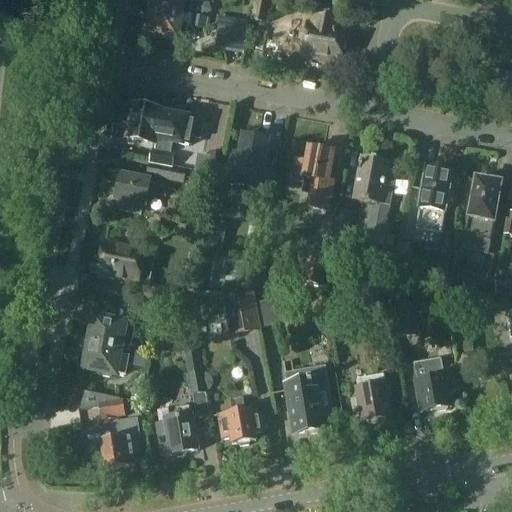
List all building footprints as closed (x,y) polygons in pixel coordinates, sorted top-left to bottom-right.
[(211,0),(151,0),(150,10),(189,17),(193,1),(196,2),(211,4),(211,0)] [(265,0),(256,0),(252,20),(263,22),(267,0),(265,0)] [(150,10),(145,37),(180,44),(184,44),(188,27),(183,27),(185,17),(184,17),(150,10)] [(191,28),(206,31),(207,21),(193,18),(193,19),(191,28)] [(243,34),(245,22),(230,20),(228,31),(243,34)] [(314,25),(292,21),(289,37),(305,40),(303,56),(338,63),(339,57),(344,54),(345,47),(342,42),(343,35),(333,33),(335,24),(315,20),(314,25)] [(247,35),(219,31),(217,46),(230,48),(229,53),(243,56),(247,35)] [(511,77),(491,74),(489,87),(511,90),(511,77)] [(154,148),(155,143),(160,116),(160,114),(134,109),(133,113),(129,115),(128,121),(131,123),(128,144),(154,148)] [(164,117),(160,116),(155,143),(200,151),(205,124),(176,119),(174,117),(166,115),(164,117)] [(233,192),(258,198),(262,174),(263,174),(270,144),(238,137),(234,155),(229,154),(223,186),(233,188),(233,192)] [(334,187),(328,186),(334,155),(307,150),(304,164),(296,163),(293,178),(301,179),(301,181),(313,184),(308,212),(328,216),(334,187)] [(175,158),(153,154),(151,166),(173,170),(175,158)] [(219,178),(223,157),(211,155),(207,176),(219,178)] [(364,236),(356,234),(352,253),(391,260),(394,241),(386,239),(388,228),(386,227),(389,209),(381,208),(386,178),(389,178),(390,170),(388,169),(389,166),(361,160),(354,203),(373,207),(370,225),(367,224),(364,236)] [(171,170),(169,181),(184,184),(186,173),(171,170)] [(441,173),(440,175),(427,173),(416,232),(441,237),(452,177),(450,177),(449,174),(441,173)] [(115,213),(144,219),(146,209),(148,196),(165,199),(167,189),(150,186),(151,184),(120,178),(115,203),(116,204),(115,213)] [(490,246),(501,187),(488,184),(487,182),(480,180),(478,182),(476,182),(465,241),(490,246)] [(341,275),(352,215),(339,213),(329,273),(341,275)] [(139,286),(142,270),(154,272),(156,257),(145,255),(120,250),(119,247),(111,245),(108,248),(105,247),(99,279),(139,286)] [(300,284),(319,288),(324,258),(306,255),(300,284)] [(231,291),(249,293),(252,267),(233,265),(231,291)] [(494,300),(511,300),(511,282),(495,282),(494,300)] [(238,299),(238,295),(198,294),(193,317),(193,320),(227,314),(225,301),(238,299)] [(192,316),(196,303),(166,295),(162,308),(192,316)] [(252,296),(238,299),(225,301),(227,314),(231,336),(258,332),(252,296)] [(296,297),(260,304),(264,325),(300,319),(296,297)] [(488,315),(489,300),(456,299),(456,314),(488,315)] [(386,311),(392,345),(413,342),(407,307),(386,311)] [(92,334),(89,345),(121,352),(122,347),(131,349),(135,331),(126,329),(126,327),(123,326),(121,322),(115,321),(112,324),(95,320),(94,324),(90,325),(89,331),(92,334)] [(120,357),(121,352),(89,345),(87,358),(83,359),(81,365),(84,368),(84,371),(102,375),(104,379),(109,380),(112,377),(125,380),(129,359),(120,357)] [(137,368),(144,370),(148,355),(140,353),(137,368)] [(476,374),(473,357),(460,358),(462,376),(476,374)] [(445,380),(441,361),(413,366),(417,385),(416,385),(422,414),(436,412),(438,414),(446,413),(448,410),(450,409),(448,395),(454,394),(458,390),(457,384),(451,381),(445,382),(445,380)] [(321,435),(321,432),(336,429),(325,368),(285,376),(287,388),(286,388),(295,437),(310,434),(311,437),(321,435)] [(203,375),(190,377),(198,421),(210,419),(203,375)] [(384,378),(370,380),(357,382),(359,398),(357,398),(359,408),(362,408),(364,425),(367,424),(368,427),(378,425),(378,422),(389,421),(386,402),(389,401),(387,388),(385,388),(384,378)] [(243,401),(231,403),(234,415),(218,418),(223,442),(232,440),(233,447),(239,446),(241,449),(249,447),(250,444),(256,443),(255,437),(264,435),(261,417),(252,419),(251,412),(246,413),(243,401)] [(121,404),(101,407),(103,422),(124,419),(121,404)] [(167,425),(157,427),(162,459),(172,457),(172,458),(174,458),(178,460),(185,459),(187,455),(198,454),(197,447),(203,446),(201,435),(195,436),(193,420),(191,420),(190,410),(179,412),(180,422),(166,424),(167,425)] [(98,456),(87,458),(88,469),(99,467),(100,473),(134,467),(131,453),(137,452),(135,440),(118,443),(117,432),(105,434),(107,445),(97,446),(98,456)]
